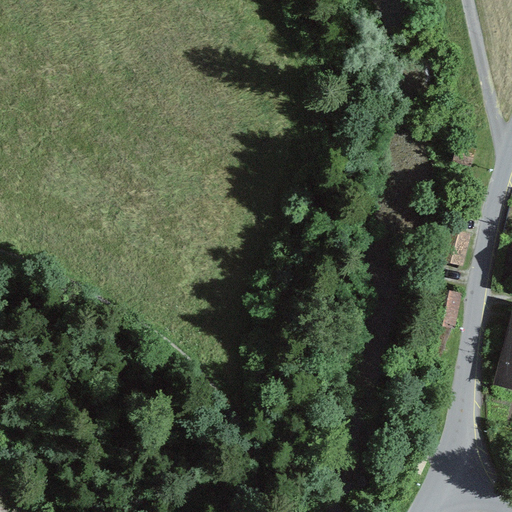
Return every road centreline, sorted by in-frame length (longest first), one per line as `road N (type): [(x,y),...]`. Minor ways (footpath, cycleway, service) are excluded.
road 1 (unclassified): [(440,476),(462,401),(505,157)]
road 2 (residential): [(505,157),(468,0)]
